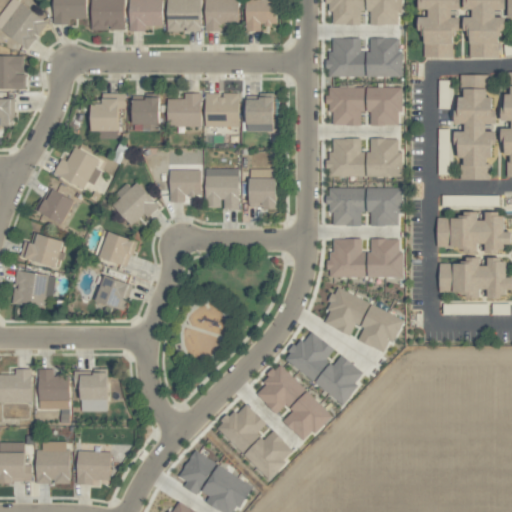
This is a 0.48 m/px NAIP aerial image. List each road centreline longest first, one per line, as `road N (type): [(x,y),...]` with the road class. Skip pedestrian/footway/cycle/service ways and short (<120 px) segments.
road 1 (residential): [(131,511),(159,460),(275,339),(303,284),(308,0)]
road 2 (residential): [(511,322),(431,322),(431,71),(511,62)]
road 3 (residential): [(308,62),(67,63)]
road 4 (residential): [(182,434),(155,398),(148,358),(179,242)]
road 5 (residential): [(0,213),(57,102),(67,63)]
road 6 (residential): [(0,338),(150,338)]
road 7 (residential): [(309,241),(179,242)]
